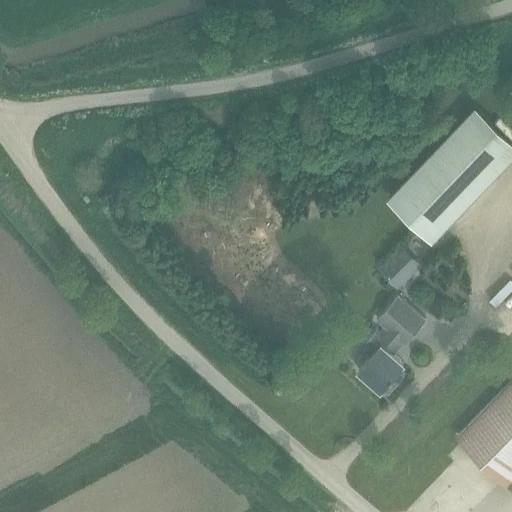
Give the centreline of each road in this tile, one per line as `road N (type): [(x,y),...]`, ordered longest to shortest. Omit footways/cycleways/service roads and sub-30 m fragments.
road 1 (unclassified): [(364,511),(155,325),(54,207),(0,125)]
road 2 (unclassified): [(0,122),(284,78),(511,5)]
